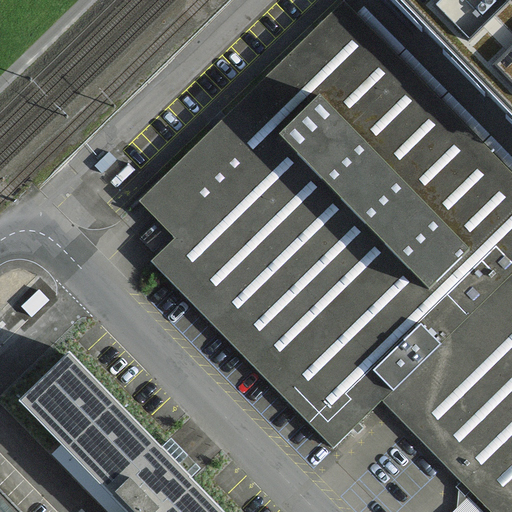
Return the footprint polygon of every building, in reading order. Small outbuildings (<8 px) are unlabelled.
[(511,511),(511,160),(356,0),(346,0),(146,194),(184,233),(156,260),(335,446),(385,398),(496,511),(511,511)] [(511,0),(390,0),(511,122),(511,0)] [(212,511),(66,360),(10,414),(105,511),(212,511)] [(22,511),(0,489),(0,511),(22,511)] [(490,511),(468,492),(448,511),(490,511)]
